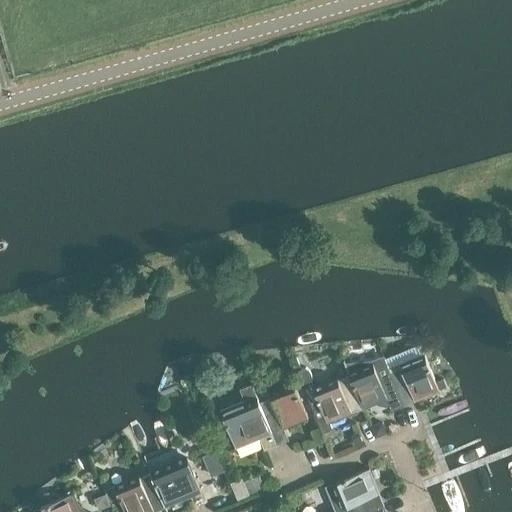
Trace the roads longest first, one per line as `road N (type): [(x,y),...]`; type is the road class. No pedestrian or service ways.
road 1 (tertiary): [(0,109),(370,0)]
road 2 (residential): [(283,488),(395,440),(425,511)]
